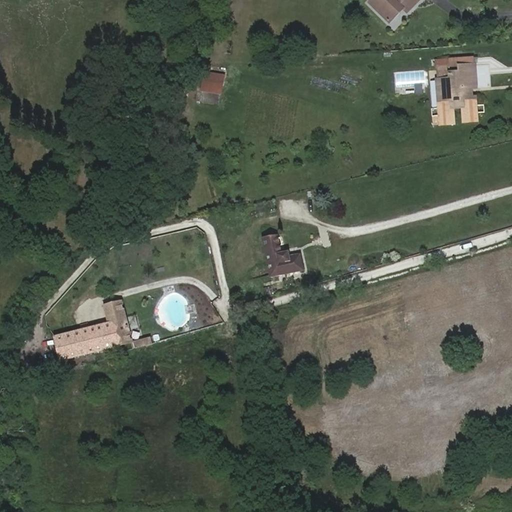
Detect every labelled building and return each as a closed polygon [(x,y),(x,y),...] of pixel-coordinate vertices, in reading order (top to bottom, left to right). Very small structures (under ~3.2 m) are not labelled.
[(381,3),(378,0),(372,0),(370,2),(376,8),(381,3)] [(378,0),(381,3),(376,8),(391,23),(401,13),(398,10),(402,6),(405,9),(408,12),(419,0),(378,0)] [(450,67),(460,66),(476,65),(475,61),(475,57),(450,58),(450,67)] [(450,70),(450,67),(450,58),(436,59),(436,70),(450,70)] [(476,65),(460,66),(461,72),(451,73),(451,79),(438,80),(441,124),(455,123),(454,108),(454,101),(463,100),(463,107),(465,121),(478,120),(477,97),(473,97),(472,88),(477,87),(476,65)] [(226,75),(206,72),(203,89),(223,93),(226,75)] [(260,215),(278,212),(276,200),(258,203),(260,215)] [(265,239),(272,276),(304,270),(301,256),(290,258),(289,253),(282,254),(278,237),(265,239)] [(108,323),(54,336),(60,363),(133,345),(122,301),(104,306),(108,323)]
